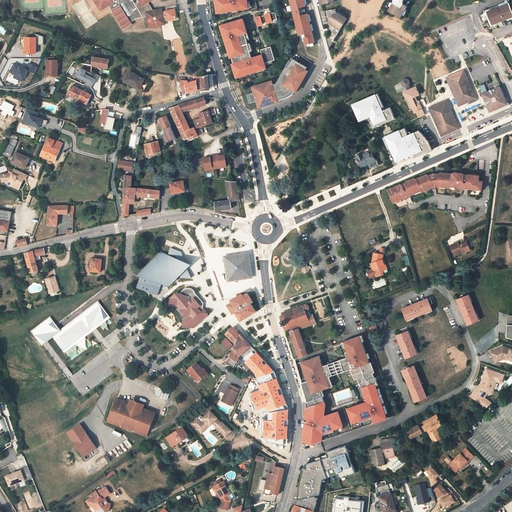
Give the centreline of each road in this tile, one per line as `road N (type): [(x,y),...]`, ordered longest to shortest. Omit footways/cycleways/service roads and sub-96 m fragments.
road 1 (residential): [(410,413),(462,387),(474,355),(447,293),(433,286),(391,304),(382,323)]
road 2 (residential): [(122,228),(111,177),(125,117),(224,89)]
road 3 (residential): [(130,226),(126,311),(141,358),(174,363),(210,332)]
road 4 (secondary): [(295,462),(300,408),(263,261)]
road 5 (tertiary): [(489,135),(317,210)]
road 6 (residential): [(242,120),(302,92),(321,54),(310,0)]
road 7 (residential): [(255,230),(185,217),(130,226)]
road 8 (residential): [(295,462),(310,449),(410,413)]
road 9 (residential): [(122,228),(0,253)]
